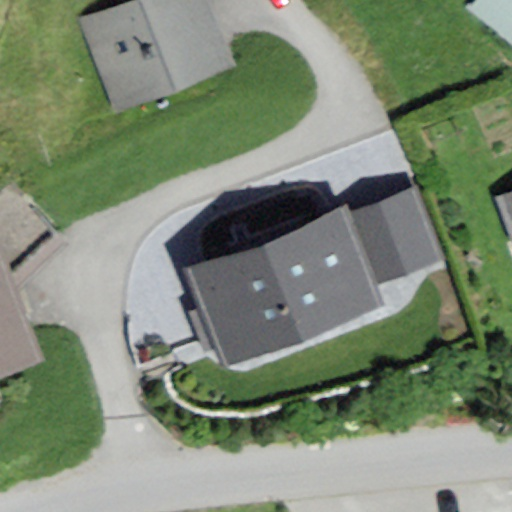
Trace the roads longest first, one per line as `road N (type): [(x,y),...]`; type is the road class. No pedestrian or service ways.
road 1 (residential): [(284,14),(333,74),(337,115),(306,152),(137,223),(98,258),(92,303),(133,482)]
road 2 (residential): [(511,447),(133,482)]
